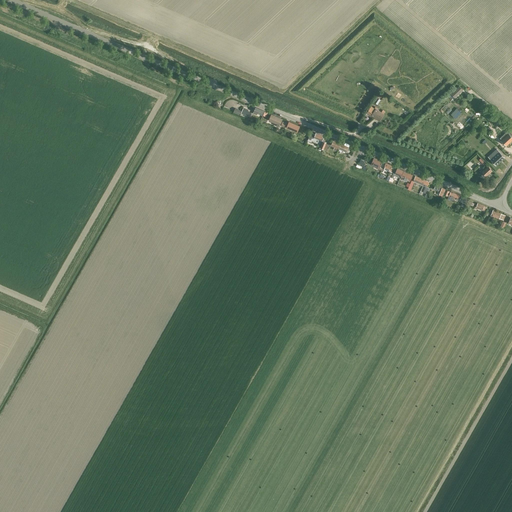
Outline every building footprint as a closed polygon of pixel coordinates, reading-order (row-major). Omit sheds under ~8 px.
[(374,108),(371,106),(367,112),(379,121),(384,115),(376,110),(377,108),(375,107),(374,108)] [(255,107),(253,113),(256,115),(257,113),(263,115),(265,111),(255,107)] [(246,115),(250,116),(251,113),(248,111),(248,110),(243,108),(241,113),(246,115)] [(457,108),(451,114),(453,116),(459,110),(457,108)] [(269,120),(276,124),(275,126),(279,127),(282,119),(271,114),(269,120)] [(289,122),(287,127),(297,132),(299,126),(289,122)] [(511,132),(509,129),(500,138),(502,140),(501,140),(506,146),(511,140),(511,132)] [(316,133),(315,134),(311,133),(308,138),(311,140),(312,138),(314,138),(314,137),(322,141),(324,137),(316,133)] [(338,149),(341,143),(333,140),(331,145),(334,147),(333,149),(336,150),(337,148),(338,149)] [(350,151),(347,149),(348,147),(341,143),(338,149),(349,153),(350,151)] [(494,152),(488,157),(490,158),(496,165),(504,157),(497,149),(494,152)] [(386,163),(374,158),(371,164),(374,166),(375,165),(380,167),(379,169),(382,170),(383,168),(384,167),(385,163),(386,163)] [(392,172),(392,171),(393,169),(391,168),(392,166),(385,163),(384,167),(383,168),(392,172)] [(487,167),(482,172),(486,176),(492,170),(487,165),(486,166),(487,167)] [(395,167),(394,172),(396,173),(395,175),(400,177),(401,175),(403,170),(397,168),(395,167)] [(409,181),(410,179),(412,175),(403,170),(401,175),(400,177),(409,181)] [(423,185),(426,180),(416,176),(414,181),(412,180),(410,184),(409,187),(408,189),(411,190),(415,182),(423,185)] [(442,196),(443,193),(445,189),(436,185),(434,189),(440,192),(439,195),(442,196)] [(451,192),(448,199),(452,201),(453,198),(463,202),(462,204),(462,203),(461,206),(464,207),(467,199),(451,192)] [(476,210),(477,209),(484,212),(486,207),(477,204),(476,206),(475,206),(474,209),(476,210)] [(505,215),(501,213),(493,210),(492,213),(491,212),(490,215),(503,220),(505,215)]
